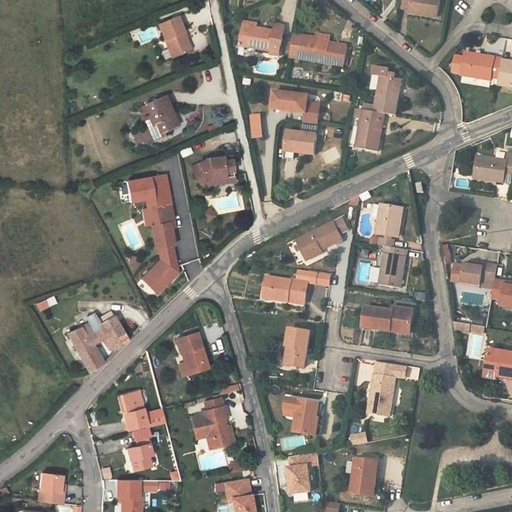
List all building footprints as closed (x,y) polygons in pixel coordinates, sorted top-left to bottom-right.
[(403,0),(402,9),(412,10),(411,14),(438,18),(441,1),(433,0),(403,0)] [(166,39),(168,39),(176,57),(193,50),(185,32),(186,29),(181,17),(160,25),(166,39)] [(272,51),(272,56),(281,57),(284,36),(286,27),(276,25),(275,29),(243,24),(240,46),(272,51)] [(315,37),(303,35),(295,34),(292,55),(300,57),(344,63),(347,45),(331,43),(331,39),(315,37)] [(492,78),(492,75),(500,76),(502,59),(465,54),(462,74),(492,78)] [(511,60),(502,59),(500,76),(499,84),(511,85),(511,60)] [(369,91),(379,92),(376,115),(387,116),(397,118),(401,81),(393,80),(394,74),(387,73),(387,69),(373,68),(371,77),(369,91)] [(311,96),(273,91),(271,107),(309,112),(311,96)] [(155,125),(150,127),(156,140),(167,136),(165,130),(179,124),(169,97),(148,106),(152,116),(155,125)] [(376,115),(366,113),(361,150),(382,153),(387,116),(376,115)] [(251,116),(253,139),(261,138),(259,115),(251,116)] [(289,132),(286,152),(315,155),(318,135),(289,132)] [(478,153),(474,175),(502,180),(504,167),(511,169),(511,165),(511,150),(508,150),(506,159),(478,153)] [(204,160),(188,168),(197,184),(210,178),(211,183),(224,181),(223,173),(233,172),(230,156),(204,160)] [(511,169),(504,167),(502,180),(509,182),(511,169)] [(168,194),(153,197),(154,206),(169,203),(168,194)] [(152,206),(155,224),(151,224),(155,247),(158,247),(172,245),(174,244),(170,221),(173,217),(171,203),(169,203),(154,206),(152,206)] [(403,208),(384,205),(379,232),(398,235),(403,208)] [(342,219),(333,223),(339,234),(348,230),(342,219)] [(341,239),(339,234),(333,223),(296,241),(303,255),(306,253),(309,259),(318,255),(317,251),(341,239)] [(394,239),(382,237),(380,244),(386,245),(393,247),(394,239)] [(141,277),(155,293),(177,272),(172,245),(158,247),(160,259),(141,277)] [(393,247),(386,245),(379,284),(401,288),(408,249),(393,247)] [(461,282),(480,286),(481,279),(494,281),(495,280),(497,265),(475,261),(474,265),(465,263),(463,271),(461,282)] [(264,297),(287,301),(288,297),(305,300),(310,271),(300,269),(298,281),(291,280),(291,281),(267,277),(264,297)] [(459,282),(462,271),(456,269),(453,281),(459,282)] [(332,275),(310,271),(308,283),(330,286),(332,275)] [(494,281),(481,279),(480,286),(493,288),(494,281)] [(511,306),(511,286),(508,286),(502,285),(503,281),(495,280),(494,281),(493,288),(492,298),(500,299),(500,304),(511,306)] [(39,311),(48,308),(45,300),(36,303),(39,311)] [(363,326),(389,331),(390,326),(410,330),(414,311),(394,307),(393,311),(366,306),(363,326)] [(97,320),(95,315),(64,329),(87,375),(100,362),(93,346),(103,341),(106,349),(111,346),(113,350),(127,338),(115,312),(97,320)] [(471,326),(455,323),(456,332),(469,334),(471,326)] [(410,330),(390,326),(389,331),(410,335),(410,330)] [(485,328),(471,326),(470,332),(484,335),(485,328)] [(285,357),(284,365),(304,368),(311,331),(291,328),(288,346),(285,345),(283,357),(285,357)] [(176,364),(179,375),(207,366),(197,331),(177,336),(181,353),(184,362),(176,364)] [(480,355),(481,341),(472,340),(472,354),(480,355)] [(511,353),(491,350),(487,374),(498,376),(511,378),(511,353)] [(407,366),(377,362),(376,373),(397,376),(406,377),(407,366)] [(365,365),(362,379),(371,381),(374,367),(365,365)] [(379,373),(376,397),(372,396),(369,411),(390,414),(397,376),(379,373)] [(125,410),(121,412),(126,428),(146,423),(138,388),(121,393),(125,410)] [(205,409),(224,405),(222,394),(203,398),(205,409)] [(292,416),(290,432),(309,436),(315,404),(312,403),(297,400),(282,399),(281,409),(293,411),(292,416)] [(321,405),(315,404),(309,436),(316,437),(321,405)] [(195,436),(205,434),(210,433),(213,447),(233,442),(229,426),(222,427),(220,419),(227,417),(224,405),(205,409),(206,413),(191,416),(195,436)] [(147,435),(149,434),(147,425),(132,429),(134,438),(139,437),(141,443),(126,447),(129,458),(130,458),(133,469),(150,464),(147,453),(151,452),(147,435)] [(208,448),(213,447),(210,433),(205,434),(208,448)] [(355,446),(369,443),(367,434),(354,437),(355,446)] [(304,435),(281,438),(282,449),(305,447),(304,435)] [(317,454),(289,459),(290,469),(287,470),(289,496),(293,495),(310,493),(307,468),(318,467),(317,454)] [(359,459),(352,494),(373,498),(377,480),(373,480),(377,463),(359,459)] [(225,465),(226,473),(234,472),(234,464),(225,465)] [(104,478),(111,476),(109,467),(101,469),(104,478)] [(37,501),(63,504),(64,493),(60,493),(62,476),(41,473),(37,501)] [(245,479),(221,482),(224,498),(228,497),(230,511),(251,511),(249,494),(248,494),(247,487),(245,479)] [(140,511),(141,498),(139,498),(139,481),(117,481),(117,497),(122,498),(122,511),(140,511)] [(169,490),(169,481),(159,481),(159,490),(169,490)] [(340,511),(342,504),(326,501),(328,511),(327,511),(340,511)]
